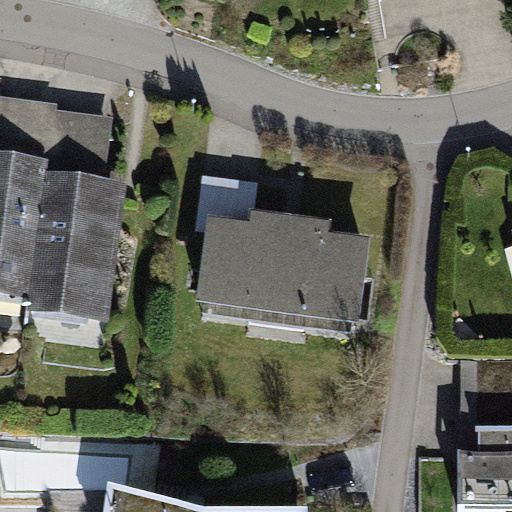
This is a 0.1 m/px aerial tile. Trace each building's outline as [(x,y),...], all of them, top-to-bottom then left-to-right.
[(0,308),(33,313),(59,119),(59,112),(0,105),(0,308)] [(115,128),(59,119),(33,313),(32,326),(111,335),(132,193),(105,191),(115,128)] [(250,237),(210,232),(202,319),(364,345),(374,252),(337,247),(337,237),(250,227),(250,237)] [(511,359),(475,361),(474,417),(511,416),(511,359)] [(511,511),(511,424),(475,425),(474,455),(455,456),(458,511),(511,511)] [(153,511),(111,499),(108,511),(153,511)]
